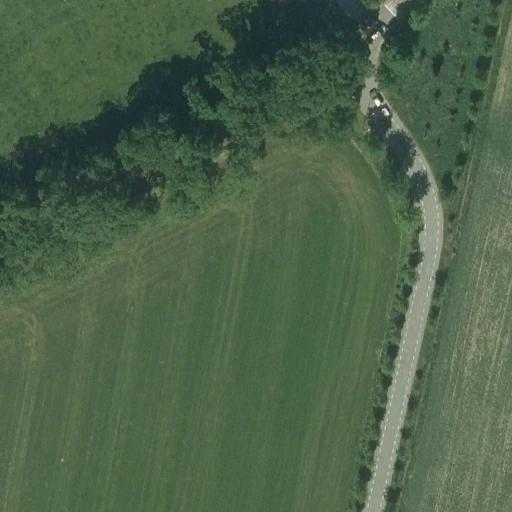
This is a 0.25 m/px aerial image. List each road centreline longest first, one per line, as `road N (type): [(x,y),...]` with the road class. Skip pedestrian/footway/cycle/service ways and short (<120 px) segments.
road 1 (tertiary): [(371,511),(429,250),(431,209),(420,173),(342,51)]
road 2 (tertiary): [(0,241),(342,51)]
